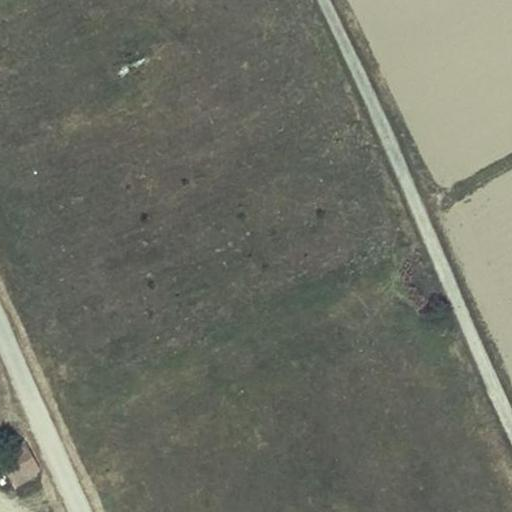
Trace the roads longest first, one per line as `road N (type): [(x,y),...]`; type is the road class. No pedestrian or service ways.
road 1 (unclassified): [(327,0),(511,416)]
road 2 (unclassified): [(0,324),(80,511)]
